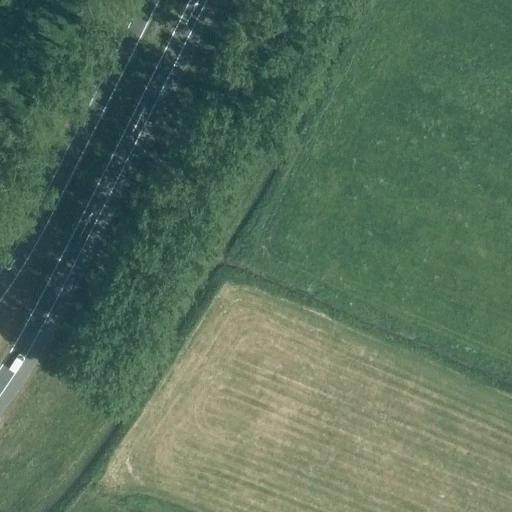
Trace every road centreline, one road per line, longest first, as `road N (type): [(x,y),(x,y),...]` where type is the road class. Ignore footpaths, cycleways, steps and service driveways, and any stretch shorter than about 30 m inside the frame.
road 1 (motorway): [(0,381),(196,0)]
road 2 (motorway): [(148,0),(0,284)]
